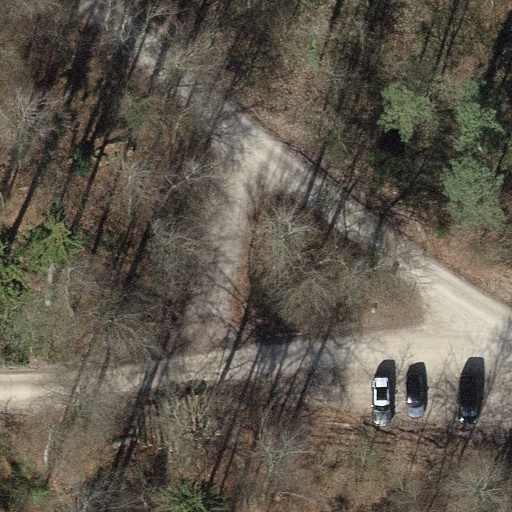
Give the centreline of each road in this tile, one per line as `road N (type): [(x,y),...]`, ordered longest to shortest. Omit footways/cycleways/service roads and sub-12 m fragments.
road 1 (track): [(511,326),(327,201),(100,0)]
road 2 (track): [(511,348),(192,361)]
road 3 (track): [(192,361),(222,281),(231,121)]
road 4 (track): [(192,361),(122,379),(0,389)]
